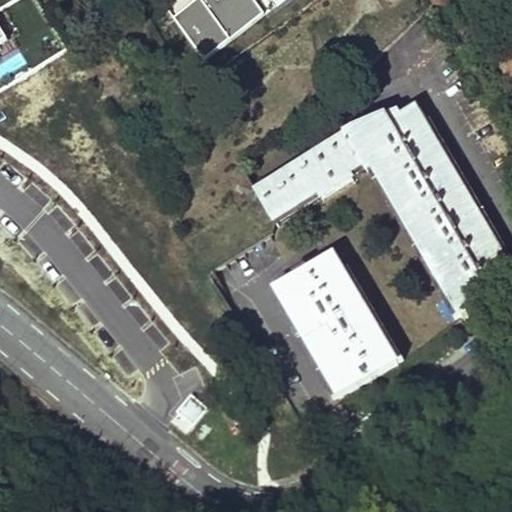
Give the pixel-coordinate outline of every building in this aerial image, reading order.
[(199,0),(176,17),(207,61),(266,19),(264,16),(286,0),(199,0)] [(0,47),(8,43),(0,29),(0,47)] [(511,83),(511,64),(503,70),(511,83)] [(353,134),(252,190),(277,228),(322,203),(325,208),(359,188),(356,182),(369,175),(464,325),(511,297),(511,267),(417,111),(405,119),(401,113),(353,134)] [(339,259),(276,295),(340,406),(403,370),(339,259)]
